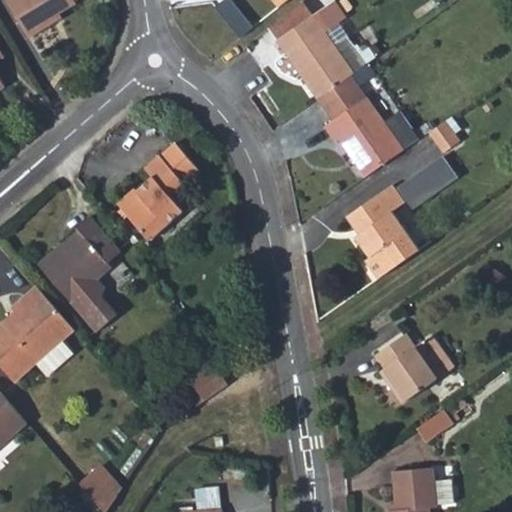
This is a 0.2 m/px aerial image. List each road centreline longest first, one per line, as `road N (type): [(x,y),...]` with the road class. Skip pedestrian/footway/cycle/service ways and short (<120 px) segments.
road 1 (residential): [(317,511),(266,203),(246,142),(203,94),(155,59)]
road 2 (residential): [(0,198),(155,59)]
